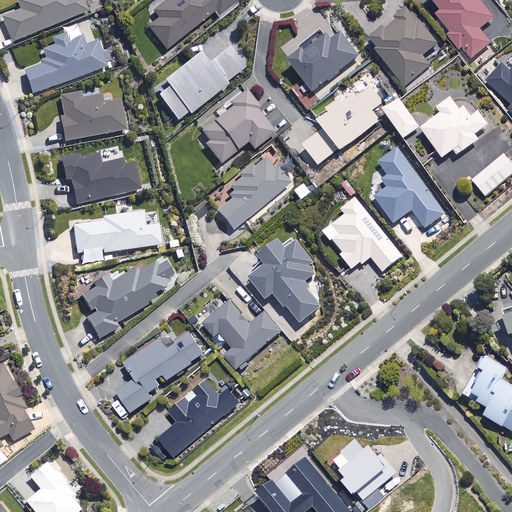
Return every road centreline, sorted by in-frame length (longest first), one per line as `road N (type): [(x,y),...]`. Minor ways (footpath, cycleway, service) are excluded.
road 1 (residential): [(20,244),(36,324),(64,389),(154,511)]
road 2 (tertiary): [(326,382),(511,229)]
road 3 (tertiary): [(170,511),(326,382)]
road 4 (residential): [(326,382),(363,415),(410,418),(441,474),(439,511)]
